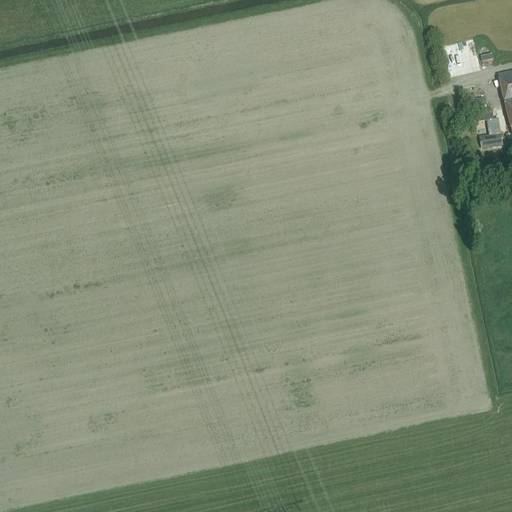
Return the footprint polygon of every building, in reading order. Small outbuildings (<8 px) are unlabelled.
[(511,73),(498,77),(511,135),(511,73)] [(486,107),(486,100),(475,101),(475,97),(469,98),(469,102),(467,102),(468,109),(486,107)] [(492,114),(476,116),(477,124),(486,122),(494,121),(492,114)] [(494,121),(486,122),(489,138),(501,136),(499,121),(494,121)] [(503,148),(501,136),(489,138),(480,139),(481,151),(503,148)]
